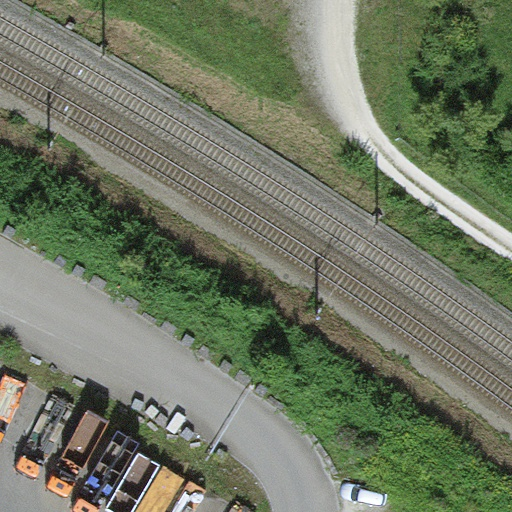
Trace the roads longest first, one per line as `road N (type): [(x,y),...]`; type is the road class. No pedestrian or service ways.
road 1 (residential): [(293,511),(294,500),(255,431),(0,286)]
road 2 (track): [(333,0),(332,89),(358,151),(511,252)]
